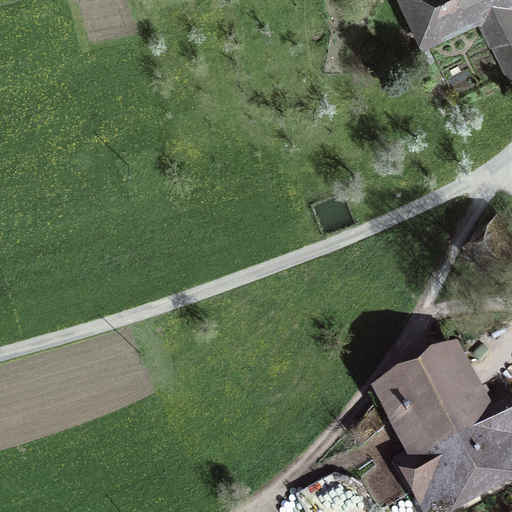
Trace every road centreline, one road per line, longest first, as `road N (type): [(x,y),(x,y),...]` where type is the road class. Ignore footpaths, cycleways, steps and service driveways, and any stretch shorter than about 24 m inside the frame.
road 1 (unclassified): [(511,154),(493,174),(425,209),(153,312),(0,357)]
road 2 (track): [(227,511),(261,492),(365,391),(432,294),(493,174)]
